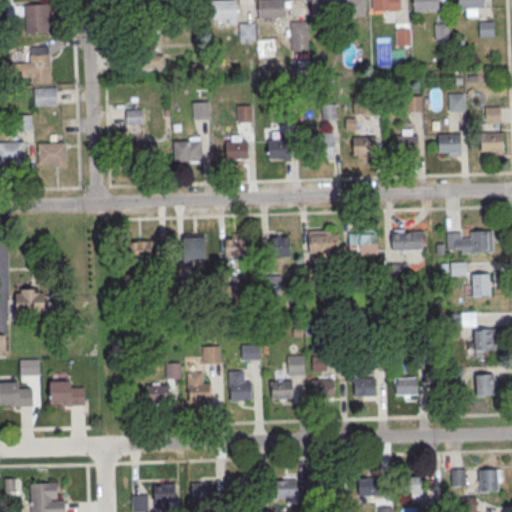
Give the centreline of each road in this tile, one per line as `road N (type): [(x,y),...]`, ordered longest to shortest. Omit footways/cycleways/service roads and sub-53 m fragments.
road 1 (residential): [(511,190),(0,208)]
road 2 (residential): [(511,434),(0,447)]
road 3 (residential): [(95,206),(85,0)]
